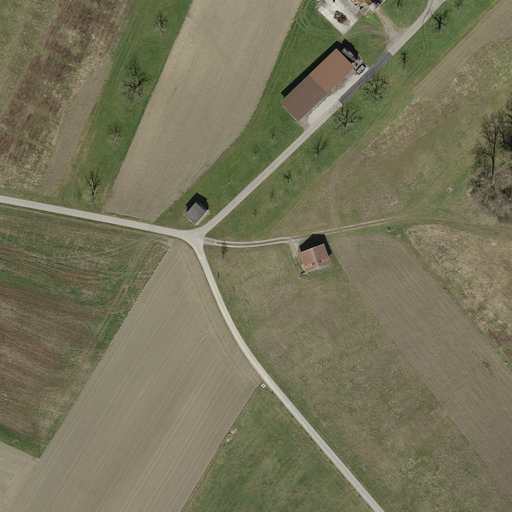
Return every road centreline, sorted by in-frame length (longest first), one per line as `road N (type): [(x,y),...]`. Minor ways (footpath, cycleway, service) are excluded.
road 1 (track): [(383,511),(246,352),(195,238),(236,246),(402,222)]
road 2 (track): [(0,200),(195,238),(442,0)]
